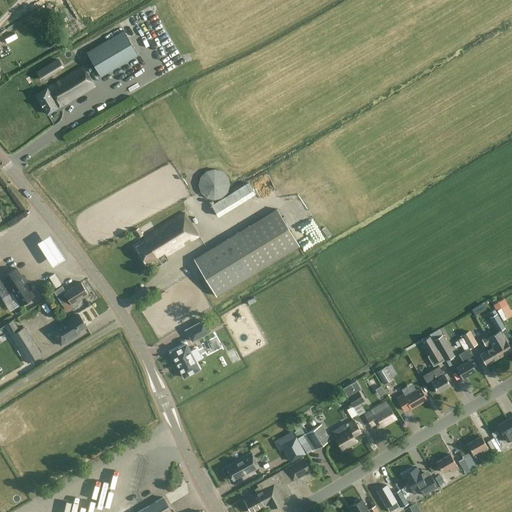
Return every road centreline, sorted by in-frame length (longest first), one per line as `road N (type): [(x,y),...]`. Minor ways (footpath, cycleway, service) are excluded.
road 1 (tertiary): [(217,511),(117,308),(0,159)]
road 2 (tertiary): [(290,511),(511,382)]
